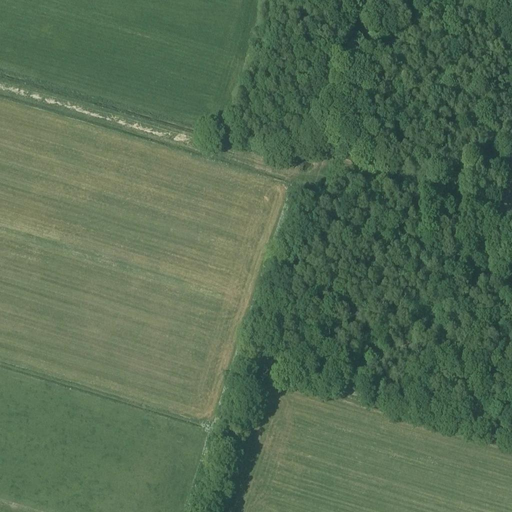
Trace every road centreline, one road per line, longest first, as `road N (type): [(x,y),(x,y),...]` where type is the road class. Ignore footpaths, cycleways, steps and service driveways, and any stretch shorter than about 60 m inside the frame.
road 1 (track): [(312,181),(0,87)]
road 2 (track): [(254,359),(511,439)]
road 3 (track): [(254,359),(205,511)]
